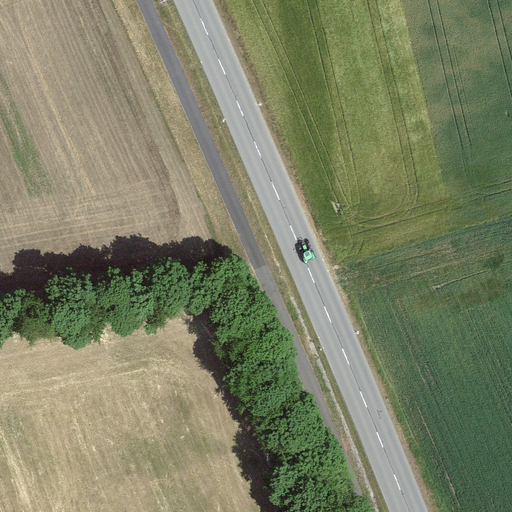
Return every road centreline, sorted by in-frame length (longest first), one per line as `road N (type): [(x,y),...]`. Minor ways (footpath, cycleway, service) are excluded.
road 1 (primary): [(190,0),(408,511)]
road 2 (track): [(143,0),(361,511)]
